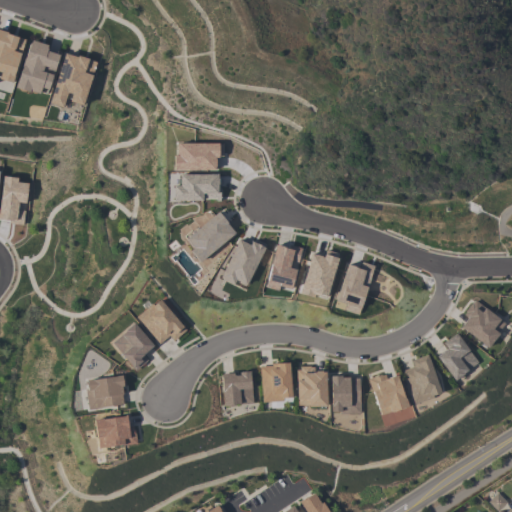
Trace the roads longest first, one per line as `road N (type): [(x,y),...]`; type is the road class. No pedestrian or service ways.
road 1 (residential): [(167,402),(203,357),(231,339),(280,335),(360,349),(414,331),(444,299),(447,270)]
road 2 (residential): [(264,203),(447,270),(511,268)]
road 3 (tertiary): [(405,507),(511,436)]
